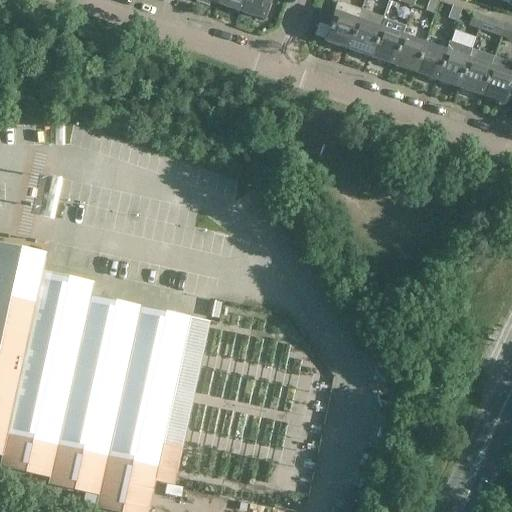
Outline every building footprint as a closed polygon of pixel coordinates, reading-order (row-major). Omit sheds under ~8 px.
[(218,0),(217,4),(240,12),(243,0),(218,0)] [(243,0),(240,12),(262,19),(269,0),(243,0)] [(435,0),(429,0),(426,10),(434,13),(438,1),(435,0)] [(360,11),(338,3),(324,41),(347,49),(360,11)] [(452,6),(448,18),(456,21),(460,9),(452,6)] [(360,11),(347,49),(369,57),(382,19),(374,16),(360,11)] [(474,14),(470,26),(478,29),(482,17),(474,14)] [(391,64),(401,36),(405,27),(382,19),(369,57),(391,64)] [(500,36),(504,24),(496,22),(492,34),(500,36)] [(511,27),(504,24),(500,36),(511,40),(511,27)] [(401,36),(391,64),(414,72),(423,44),(401,36)] [(471,49),(448,42),(445,51),(446,51),(436,80),(458,87),(471,49)] [(446,51),(445,51),(423,44),(414,72),(436,80),(446,51)] [(458,87),(480,95),(493,57),(471,49),(458,87)] [(503,103),(511,76),(511,63),(493,57),(480,95),(503,103)] [(94,508),(114,511),(147,511),(190,317),(90,295),(93,283),(42,272),(45,259),(0,249),(0,455),(1,456),(0,459),(0,466),(49,477),(47,484),(97,495),(94,508)] [(93,284),(91,293),(100,296),(103,286),(93,284)]
